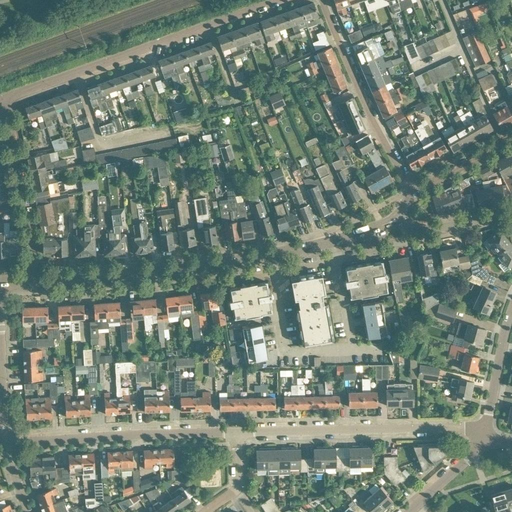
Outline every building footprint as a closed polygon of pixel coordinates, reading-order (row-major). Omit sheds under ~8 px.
[(337,9),(340,16),(346,14),(344,7),(350,4),(348,0),(333,0),(337,9)] [(363,0),(365,5),(368,12),(373,10),(371,3),(380,0),(363,0)] [(398,0),(386,0),(389,7),(390,7),(392,14),(402,10),(401,8),(399,3),(398,0)] [(410,0),(398,0),(399,3),(404,1),(407,7),(412,5),(413,8),(414,8),(410,0)] [(410,0),(414,8),(418,7),(415,0),(410,0)] [(313,2),(300,7),(307,28),(321,23),(313,2)] [(488,2),(469,8),(474,22),(478,21),(476,14),(490,8),(488,2)] [(300,7),(287,12),(291,25),(304,21),(307,28),(300,7)] [(287,12),(273,17),(278,30),(291,25),(287,12)] [(273,17),(260,21),(265,35),(267,41),(274,39),(272,32),(278,30),(273,17)] [(257,22),(244,27),(248,41),(254,39),(257,45),(264,42),(261,36),(262,36),(257,22)] [(375,32),(381,29),(379,23),(373,25),(375,32)] [(371,24),(361,28),(363,36),(374,32),(371,24)] [(244,27),(230,32),(235,45),(248,41),(244,27)] [(299,29),(293,30),(296,38),(301,36),(299,29)] [(386,41),(394,38),(390,29),(383,32),(386,41)] [(296,38),(293,30),(288,32),(290,40),(296,38)] [(359,30),(347,35),(351,43),(360,39),(362,38),(359,30)] [(323,31),(316,34),(319,40),(313,43),(315,50),(329,45),(323,31)] [(217,37),(218,39),(222,50),(230,47),(235,62),(236,66),(242,64),(240,58),(237,50),(235,45),(230,32),(217,37)] [(477,32),(462,38),(475,67),(490,60),(477,32)] [(444,34),(438,36),(444,48),(449,45),(444,34)] [(372,37),(352,46),(360,65),(379,57),(379,56),(384,53),(379,41),(375,43),(372,37)] [(432,39),(427,42),(432,53),(438,50),(432,39)] [(211,42),(197,47),(207,73),(213,71),(207,55),(214,52),(211,42)] [(403,46),(410,64),(421,58),(416,47),(413,42),(403,46)] [(427,42),(421,45),(426,56),(432,53),(427,42)] [(197,47),(184,51),(188,61),(201,57),(203,64),(197,66),(200,73),(206,71),(206,73),(207,73),(197,47)] [(306,64),(308,70),(315,67),(316,68),(323,65),(336,60),(330,47),(317,53),(321,60),(313,63),(313,61),(306,64)] [(242,48),(237,50),(240,58),(245,56),(242,48)] [(188,61),(184,51),(171,56),(180,80),(186,77),(181,64),(188,61)] [(505,62),(506,62),(509,69),(506,74),(508,78),(507,80),(509,83),(511,84),(511,86),(511,92),(508,94),(511,101),(511,58),(510,53),(502,56),(505,62)] [(379,57),(360,65),(366,77),(391,66),(404,61),(402,56),(391,60),(390,59),(384,62),(382,55),(379,57)] [(171,56),(158,61),(164,78),(172,75),(177,90),(183,88),(180,80),(171,56)] [(281,60),(281,61),(279,57),(272,60),(275,67),(289,61),(288,58),(281,60)] [(455,58),(449,60),(455,72),(461,69),(455,58)] [(336,60),(323,65),(328,79),(341,73),(336,60)] [(444,63),(438,66),(445,79),(450,77),(444,63)] [(138,70),(142,80),(155,75),(151,65),(138,70)] [(393,72),(391,66),(366,77),(371,90),(384,85),(381,77),(389,74),(393,72)] [(432,68),(439,82),(445,79),(438,66),(432,68)] [(315,67),(308,70),(311,75),(317,72),(316,68),(315,67)] [(485,69),(475,73),(483,90),(496,85),(491,73),(487,75),(485,69)] [(129,85),(142,80),(138,70),(125,74),(129,85)] [(432,83),(427,71),(421,74),(426,85),(432,83)] [(414,77),(413,72),(408,74),(414,87),(418,85),(414,77)] [(341,73),(328,79),(334,92),(347,86),(341,73)] [(112,79),(116,89),(122,87),(125,94),(127,100),(133,98),(131,92),(129,85),(125,74),(112,79)] [(110,96),(108,92),(116,89),(112,79),(99,84),(107,108),(108,108),(113,106),(110,96)] [(160,80),(155,82),(159,93),(164,91),(160,80)] [(107,108),(99,84),(86,88),(92,107),(99,105),(101,111),(108,109),(108,108),(107,108)] [(384,85),(371,90),(377,103),(390,98),(402,93),(400,87),(393,90),(393,88),(387,91),(384,85)] [(237,90),(239,98),(250,95),(248,87),(237,90)] [(78,89),(64,94),(73,117),(78,115),(76,110),(84,107),(78,89)] [(498,90),(491,92),(493,100),(501,97),(498,90)] [(336,97),(333,91),(326,95),(325,93),(320,95),(324,103),(330,100),(336,97)] [(227,92),(214,95),(218,107),(230,103),(228,97),(229,96),(227,92)] [(268,97),(274,110),(285,105),(280,92),(268,97)] [(390,98),(377,103),(383,117),(385,121),(394,116),(401,112),(400,109),(396,111),(393,105),(399,102),(398,101),(404,98),(402,93),(390,98)] [(64,94),(51,98),(55,109),(62,106),(68,124),(74,122),(73,117),(64,94)] [(351,97),(335,104),(341,120),(358,113),(351,97)] [(51,98),(38,103),(42,113),(45,121),(47,127),(53,125),(51,119),(58,117),(55,109),(51,98)] [(479,98),(472,102),(477,115),(473,117),(483,135),(493,129),(484,114),(486,113),(479,98)] [(330,100),(324,103),(326,108),(332,105),(330,100)] [(427,106),(424,100),(414,106),(417,111),(427,106)] [(511,116),(504,101),(491,109),(494,115),(502,129),(511,123),(511,116)] [(42,114),(38,103),(25,108),(29,118),(36,116),(42,114)] [(235,116),(241,114),(239,106),(232,108),(235,116)] [(187,108),(180,110),(182,117),(189,115),(187,108)] [(460,109),(456,111),(473,140),(483,135),(473,117),(469,111),(463,114),(460,109)] [(459,129),(455,131),(463,146),(473,140),(456,111),(458,114),(453,117),(459,129)] [(401,112),(394,116),(398,125),(406,120),(401,112)] [(358,113),(341,120),(348,136),(365,129),(358,113)] [(277,122),(274,116),(267,119),(269,125),(277,122)] [(394,116),(385,121),(390,130),(398,125),(394,116)] [(114,126),(116,132),(122,131),(117,118),(112,120),(112,122),(114,126)] [(46,127),(44,121),(38,123),(41,130),(46,127)] [(99,127),(102,136),(116,133),(116,132),(114,126),(112,122),(99,127)] [(420,122),(416,124),(418,128),(414,130),(422,145),(430,159),(438,154),(424,127),(423,127),(420,122)] [(315,126),(317,132),(325,129),(322,123),(315,126)] [(428,125),(424,127),(438,154),(447,149),(439,136),(436,138),(428,125)] [(463,146),(455,131),(451,125),(441,131),(442,133),(453,152),(463,146)] [(90,127),(77,131),(80,142),(94,138),(90,127)] [(407,135),(405,136),(420,164),(430,159),(422,145),(420,146),(413,133),(408,136),(407,135)] [(375,148),(367,134),(356,141),(362,155),(367,152),(375,148)] [(405,146),(401,149),(412,169),(420,164),(405,136),(401,138),(405,146)] [(316,137),(304,142),(307,147),(318,142),(316,137)] [(346,137),(341,139),(344,145),(345,146),(350,144),(346,137)] [(228,138),(217,142),(218,144),(221,153),(223,161),(234,157),(228,138)] [(218,144),(208,145),(211,157),(219,156),(218,154),(221,153),(218,144)] [(342,169),(353,164),(345,146),(344,145),(334,150),(339,159),(332,163),(347,193),(351,202),(360,197),(352,182),(349,184),(342,169)] [(94,148),(82,150),(84,164),(96,162),(95,155),(94,148)] [(363,178),(371,192),(393,180),(375,148),(367,152),(377,171),(363,178)] [(175,163),(185,162),(183,152),(174,153),(175,163)] [(60,165),(67,164),(66,160),(50,163),(49,153),(27,158),(30,174),(45,171),(51,170),(52,173),(61,172),(60,165)] [(145,169),(158,167),(160,186),(169,185),(164,153),(143,157),(145,169)] [(511,162),(508,156),(497,162),(505,176),(511,171),(511,162)] [(144,166),(142,157),(134,159),(133,161),(133,166),(135,167),(144,166)] [(45,171),(30,174),(32,186),(58,181),(57,173),(67,171),(68,172),(73,171),(72,166),(67,167),(67,164),(60,165),(61,172),(52,173),(51,170),(45,171)] [(492,173),(489,167),(484,169),(487,176),(492,173)] [(281,168),(270,172),(274,185),(285,181),(281,168)] [(304,183),(303,179),(298,169),(292,172),(296,182),(298,182),(299,185),(304,183)] [(487,176),(484,169),(479,172),(483,178),(487,176)] [(329,174),(320,178),(328,196),(329,195),(336,209),(346,205),(339,190),(337,191),(329,174)] [(97,188),(96,178),(81,181),(83,191),(97,188)] [(303,178),(303,179),(304,183),(306,188),(315,207),(319,217),(328,213),(319,191),(322,190),(317,179),(313,180),(311,179),(306,178),(304,180),(303,178)] [(453,210),(452,208),(464,203),(462,196),(466,195),(466,198),(468,208),(475,206),(474,202),(472,193),(471,189),(470,184),(467,178),(445,190),(445,192),(440,193),(429,199),(436,216),(447,214),(453,210)] [(0,192),(9,191),(6,179),(0,180),(0,192)] [(488,181),(490,188),(493,204),(506,201),(511,199),(511,195),(506,185),(502,186),(496,187),(494,179),(488,181)] [(58,181),(32,186),(40,225),(47,224),(57,222),(57,212),(57,202),(63,201),(62,195),(51,197),(50,193),(76,189),(74,181),(64,183),(63,180),(58,181)] [(478,188),(471,189),(472,193),(474,202),(480,201),(481,207),(493,204),(490,188),(488,181),(483,182),(484,190),(478,191),(478,188)] [(288,186),(290,191),(297,209),(298,208),(304,222),(314,218),(308,204),(304,206),(297,188),(294,190),(292,184),(288,186)] [(271,207),(276,205),(278,214),(274,215),(276,221),(279,231),(289,227),(279,195),(278,195),(275,187),(269,189),(266,194),(271,207)] [(247,194),(254,215),(256,220),(258,220),(262,235),(272,232),(268,216),(267,216),(264,207),(261,208),(256,190),(247,194)] [(9,191),(0,192),(0,204),(11,202),(9,191)] [(57,202),(57,212),(69,213),(69,209),(69,200),(68,194),(68,193),(62,195),(63,201),(57,202)] [(285,193),(279,195),(289,227),(300,224),(295,208),(290,210),(285,193)] [(229,208),(220,209),(222,224),(225,224),(227,240),(240,238),(238,221),(240,221),(237,204),(237,203),(234,195),(227,196),(229,208)] [(214,225),(210,226),(206,197),(194,199),(198,228),(203,227),(205,243),(217,241),(214,225)] [(136,198),(129,199),(135,237),(131,238),(133,254),(143,252),(142,240),(139,224),(138,208),(137,208),(136,198)] [(180,201),(173,202),(176,218),(176,221),(178,231),(180,231),(182,247),(195,245),(194,235),(193,229),(186,230),(184,230),(183,224),(180,201)] [(244,202),(237,203),(237,204),(240,221),(241,228),(243,238),(254,236),(251,220),(247,221),(245,207),(244,202)] [(12,205),(0,207),(0,213),(13,211),(12,205)] [(98,205),(98,214),(98,224),(99,237),(105,237),(105,256),(114,255),(113,239),(113,228),(113,224),(107,224),(106,205),(98,205)] [(143,208),(138,208),(139,224),(142,240),(143,252),(153,251),(151,235),(147,235),(143,208)] [(172,208),(156,210),(162,250),(174,248),(171,232),(166,233),(165,218),(174,217),(172,208)] [(122,210),(111,211),(113,224),(113,228),(113,239),(114,255),(123,255),(123,245),(123,236),(120,236),(119,227),(125,226),(122,210)] [(4,223),(3,223),(3,224),(3,238),(6,238),(6,240),(6,257),(7,257),(7,255),(19,254),(19,237),(9,238),(9,222),(8,222),(4,223)] [(40,225),(42,237),(43,254),(55,253),(55,237),(57,237),(57,234),(57,231),(57,222),(47,224),(40,225)] [(98,224),(84,225),(84,229),(85,256),(94,256),(93,246),(93,237),(99,237),(98,224)] [(75,237),(75,246),(76,256),(85,256),(84,229),(76,229),(76,237),(75,237)] [(486,240),(498,254),(511,244),(499,229),(486,240)] [(55,253),(55,256),(68,255),(67,239),(63,239),(63,231),(57,231),(57,234),(57,237),(55,237),(55,253)] [(511,245),(511,244),(498,254),(509,268),(511,265),(511,245)] [(439,251),(441,260),(442,266),(458,263),(459,269),(463,268),(463,269),(470,268),(470,266),(470,263),(469,263),(468,256),(457,258),(455,248),(439,251)] [(426,254),(418,255),(422,278),(436,275),(435,267),(433,268),(431,260),(430,254),(426,255),(426,254)] [(407,257),(388,260),(390,271),(391,271),(396,302),(403,301),(400,282),(412,280),(407,257)] [(470,263),(470,266),(472,274),(482,266),(476,258),(470,263)] [(372,263),(363,264),(370,296),(377,294),(388,292),(387,287),(386,280),(387,279),(386,273),(385,273),(384,266),(383,267),(382,261),(372,263)] [(345,273),(346,278),(346,280),(345,281),(346,287),(347,287),(349,295),(350,299),(361,297),(370,296),(363,264),(355,266),(345,268),(346,273),(345,273)] [(482,266),(472,274),(482,279),(482,280),(494,285),(497,277),(488,273),(482,266)] [(298,280),(291,281),(294,300),(298,300),(299,308),(296,309),(296,311),(297,311),(297,320),(298,320),(299,329),(300,329),(300,337),(301,337),(302,345),(333,339),(332,332),(333,332),(330,323),(329,314),(330,314),(327,305),(327,303),(323,304),(322,295),(325,295),(322,276),(314,277),(314,273),(298,276),(298,280)] [(472,275),(466,279),(480,286),(482,280),(482,279),(472,275)] [(256,283),(248,285),(253,316),(262,315),(262,314),(272,312),(271,307),(272,307),(270,300),(272,300),(271,294),(269,294),(268,287),(267,282),(256,284),(256,283)] [(240,286),(229,288),(230,294),(231,301),(229,301),(230,307),(232,307),(233,314),(234,314),(234,319),(245,317),(245,318),(253,316),(248,285),(239,286),(240,286)] [(473,307),(479,310),(488,314),(492,305),(490,304),(495,293),(483,287),(473,307)] [(200,293),(202,303),(203,309),(210,307),(213,326),(225,324),(223,306),(217,306),(216,298),(215,298),(213,291),(200,293)] [(191,294),(178,296),(180,310),(181,317),(190,316),(193,339),(201,338),(200,329),(198,311),(193,312),(191,294)] [(167,315),(162,316),(164,329),(164,335),(169,335),(168,329),(170,329),(168,318),(180,316),(179,310),(180,310),(178,296),(165,298),(167,315)] [(153,323),(152,313),(157,313),(155,299),(142,300),(143,314),(144,319),(145,330),(151,329),(150,323),(153,323)] [(143,314),(142,300),(129,301),(131,315),(131,318),(132,320),(144,319),(143,314)] [(381,301),(361,305),(362,310),(363,315),(383,312),(381,301)] [(119,302),(107,303),(108,323),(119,322),(120,337),(127,337),(126,327),(126,319),(121,319),(119,302)] [(90,322),(91,344),(97,344),(96,338),(98,338),(98,329),(108,328),(108,323),(107,303),(93,304),(95,321),(90,322)] [(59,323),(54,324),(54,340),(55,340),(55,341),(59,341),(59,340),(60,339),(59,329),(65,329),(65,331),(72,330),(70,305),(58,306),(58,320),(59,320),(59,323)] [(84,305),(70,305),(72,330),(72,332),(80,332),(79,319),(84,318),(84,315),(84,305)] [(452,321),(455,311),(439,305),(436,315),(452,321)] [(22,307),(22,322),(35,321),(35,307),(22,307)] [(48,307),(35,307),(35,321),(48,321),(48,307)] [(203,311),(198,311),(200,324),(200,329),(206,328),(205,315),(204,316),(203,311)] [(383,312),(363,315),(363,316),(364,321),(365,327),(385,323),(383,312)] [(162,316),(156,316),(157,321),(156,322),(158,342),(165,341),(163,329),(164,329),(162,316)] [(385,323),(365,327),(366,332),(367,338),(387,335),(385,323)] [(473,341),(481,343),(485,329),(462,323),(460,323),(456,336),(464,338),(471,340),(471,341),(473,342),(473,341)] [(242,327),(244,338),(264,335),(263,330),(262,324),(242,327)] [(264,335),(244,338),(246,350),(266,346),(265,341),(264,335)] [(36,339),(23,340),(23,347),(37,347),(36,339)] [(466,348),(456,346),(451,344),(448,355),(454,357),(454,358),(457,358),(457,359),(462,360),(460,369),(475,372),(478,357),(464,353),(466,348)] [(266,346),(246,350),(248,361),(253,361),(253,367),(262,367),(262,360),(268,359),(266,352),(267,352),(266,346)] [(84,365),(88,365),(92,365),(92,359),(91,349),(83,350),(84,365)] [(33,351),(23,351),(24,366),(37,365),(43,365),(42,358),(41,350),(33,351)] [(111,362),(110,355),(100,356),(100,351),(93,351),(93,363),(111,362)] [(389,352),(393,362),(398,362),(398,355),(389,352)] [(155,361),(135,362),(135,372),(136,382),(150,381),(149,372),(155,371),(155,361)] [(135,362),(115,363),(116,387),(117,398),(117,413),(130,412),(130,402),(129,392),(128,392),(128,387),(120,387),(120,373),(135,372),(135,362)] [(437,382),(439,367),(419,364),(417,379),(437,382)] [(37,365),(24,366),(24,381),(42,380),(42,372),(37,372),(37,365)] [(355,379),(355,365),(343,365),(343,374),(343,380),(355,379)] [(297,370),(280,371),(280,376),(291,376),(291,384),(297,384),(297,385),(291,385),(291,391),(284,391),(284,397),(284,408),(298,408),(297,370)] [(227,398),(219,398),(220,410),(233,410),(233,386),(232,386),(231,374),(228,374),(228,383),(227,386),(226,386),(227,398)] [(302,378),(297,378),(298,408),(312,408),(311,396),(305,396),(304,396),(304,391),(303,384),(302,384),(302,379),(302,378)] [(454,386),(454,389),(452,399),(460,401),(461,396),(469,398),(473,382),(452,378),(451,385),(454,386)] [(377,406),(377,392),(370,392),(370,379),(362,379),(362,392),(363,406),(377,406)] [(180,393),(180,401),(181,411),(196,411),(195,397),(194,381),(186,381),(187,393),(180,393)] [(331,395),(331,381),(324,381),(324,384),(325,407),(339,407),(339,395),(331,395)] [(37,383),(34,383),(24,384),(25,396),(37,396),(37,388),(37,383)] [(45,398),(38,398),(39,419),(52,418),(51,408),(51,406),(58,406),(57,393),(56,386),(56,383),(42,383),(42,389),(50,389),(51,397),(45,398)] [(405,384),(399,384),(400,406),(412,405),(412,383),(405,384)] [(318,396),(311,396),(312,408),(325,407),(324,384),(318,384),(318,396)] [(386,384),(387,396),(387,406),(400,406),(399,384),(393,384),(386,384)] [(239,385),(233,386),(233,410),(247,409),(247,398),(233,398),(233,393),(240,392),(239,385)] [(266,385),(260,385),(260,392),(260,397),(261,397),(261,409),(275,409),(275,399),(275,397),(268,397),(268,392),(267,392),(266,385)] [(144,412),(157,411),(156,396),(157,391),(157,390),(144,390),(144,412)] [(157,391),(156,396),(157,411),(170,411),(169,390),(163,391),(157,391)] [(202,397),(195,397),(196,411),(211,410),(210,392),(202,392),(202,397)] [(348,393),(348,407),(363,406),(362,392),(348,393)] [(110,393),(104,393),(105,414),(117,413),(117,398),(110,398),(110,393)] [(85,400),(78,400),(79,416),(91,415),(89,394),(84,395),(85,400)] [(64,396),(65,407),(66,417),(79,416),(78,400),(71,401),(70,396),(64,396)] [(260,397),(247,398),(247,409),(261,409),(261,397),(260,397)] [(38,398),(31,399),(25,399),(27,419),(39,419),(38,398)] [(413,446),(414,449),(418,460),(443,450),(441,446),(436,446),(435,444),(417,444),(417,446),(413,446)] [(371,457),(371,449),(368,449),(368,445),(360,446),(360,466),(373,466),(373,457),(371,457)] [(335,467),(336,471),(338,471),(343,471),(342,458),(336,458),(336,450),(333,450),(332,446),(324,447),(325,467),(335,467)] [(360,466),(360,446),(352,446),(352,450),(349,450),(349,458),(342,458),(343,471),(350,471),(350,467),(360,466)] [(289,468),(289,447),(281,448),(281,451),(278,451),(278,469),(278,474),(289,474),(289,468)] [(307,472),(306,459),(300,459),(300,451),(297,451),(297,447),(289,447),(289,468),(300,468),(300,472),(307,472)] [(325,467),(324,447),(316,447),(316,451),(313,451),(313,459),(306,459),(307,472),(307,474),(325,473),(325,467)] [(267,469),(267,448),(259,448),(259,452),(256,452),(256,460),(254,460),(254,469),(264,469),(267,469)] [(278,469),(278,451),(275,451),(275,448),(267,448),(267,469),(268,469),(268,475),(278,474),(278,469)] [(143,450),(144,460),(144,468),(153,468),(152,463),(159,462),(158,449),(143,450)] [(158,449),(159,462),(166,462),(166,467),(174,467),(174,471),(174,474),(179,474),(179,466),(174,466),(173,449),(158,449)] [(443,450),(418,460),(422,470),(424,473),(427,471),(428,472),(442,460),(441,458),(445,455),(444,454),(443,450)] [(132,451),(120,452),(121,471),(132,471),(133,485),(122,490),(123,496),(134,492),(140,490),(139,470),(133,470),(132,451)] [(107,452),(108,462),(108,472),(114,471),(114,467),(120,467),(121,471),(120,452),(107,452)] [(81,454),(82,469),(82,474),(82,479),(95,478),(93,453),(81,454)] [(81,454),(68,455),(69,467),(70,475),(82,474),(82,469),(81,454)] [(42,457),(42,472),(50,472),(50,476),(55,476),(55,484),(62,482),(62,475),(56,475),(55,468),(54,456),(42,457)] [(35,474),(42,473),(42,472),(42,457),(29,458),(30,478),(36,477),(35,474)] [(407,478),(398,468),(390,471),(400,482),(401,483),(407,478)] [(395,486),(400,482),(390,471),(384,473),(395,486)] [(148,478),(151,486),(155,485),(161,483),(158,475),(148,478)] [(95,498),(85,499),(86,510),(103,503),(103,501),(103,496),(102,481),(94,481),(95,498)] [(171,486),(167,481),(161,483),(165,489),(171,486)] [(391,500),(386,494),(387,493),(381,486),(372,495),(385,510),(391,505),(389,502),(391,500)] [(181,487),(170,495),(179,508),(190,500),(181,487)] [(56,488),(37,495),(41,507),(55,502),(53,495),(58,493),(56,488)] [(156,488),(150,490),(155,497),(160,494),(156,488)] [(77,489),(74,489),(67,491),(69,497),(78,494),(77,489)] [(155,497),(150,490),(145,493),(150,501),(155,497)] [(508,501),(504,491),(491,495),(496,510),(490,511),(505,511),(511,511),(509,506),(508,501)] [(172,499),(161,507),(165,511),(172,511),(179,508),(170,495),(172,499)] [(383,511),(385,510),(372,495),(364,502),(361,499),(356,503),(363,511),(365,511),(369,509),(372,511),(383,511)] [(137,496),(123,501),(128,507),(139,499),(137,496)] [(271,497),(260,505),(264,510),(275,503),(271,497)] [(55,502),(41,507),(42,511),(63,511),(64,511),(67,511),(63,499),(55,502)] [(128,507),(123,501),(117,503),(123,511),(128,507)] [(156,510),(153,511),(165,511),(161,507),(157,501),(152,505),(156,510)] [(275,503),(264,510),(265,511),(272,511),(278,508),(275,503)] [(363,511),(356,503),(351,508),(349,506),(342,511),(363,511)]
